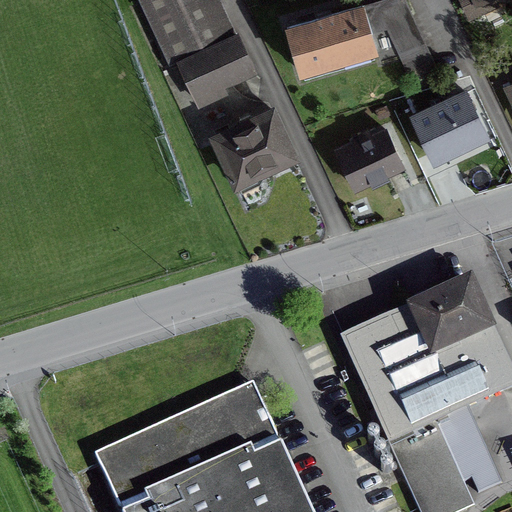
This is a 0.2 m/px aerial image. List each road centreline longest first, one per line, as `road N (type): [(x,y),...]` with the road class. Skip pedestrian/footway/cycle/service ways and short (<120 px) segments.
road 1 (residential): [(0,361),(511,204)]
road 2 (unknown): [(233,0),(351,253)]
road 3 (unknown): [(511,139),(443,0)]
